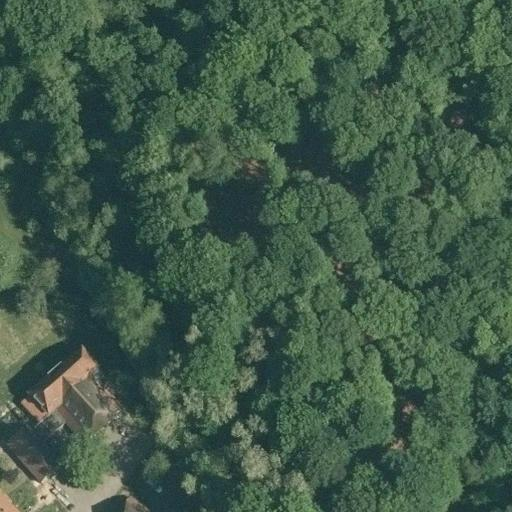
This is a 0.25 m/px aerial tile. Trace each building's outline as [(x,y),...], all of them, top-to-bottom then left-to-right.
[(51,176),(33,185),(44,207),(62,198),(51,176)] [(0,300),(11,307),(18,292),(0,282),(0,300)] [(7,447),(40,485),(62,466),(43,444),(66,425),(84,446),(124,411),(98,382),(104,377),(81,352),(30,396),(50,418),(33,432),(29,427),(7,447)] [(0,511),(17,511),(0,492),(0,511)] [(149,511),(130,497),(119,511),(149,511)]
